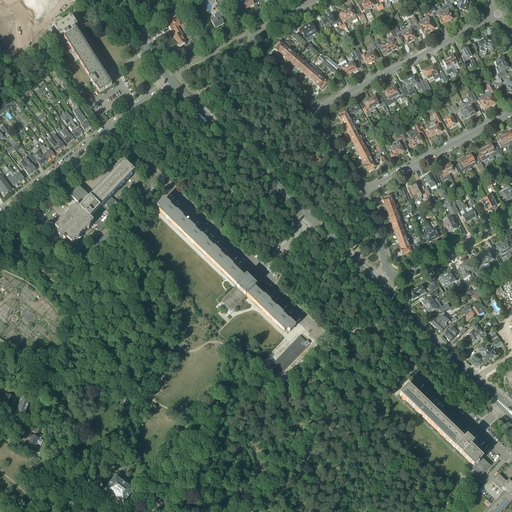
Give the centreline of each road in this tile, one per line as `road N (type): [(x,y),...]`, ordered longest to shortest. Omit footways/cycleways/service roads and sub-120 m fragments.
road 1 (residential): [(478,430),(372,330),(323,335),(257,271)]
road 2 (residential): [(313,113),(497,14)]
road 3 (residential): [(257,271),(108,128)]
road 4 (secondary): [(308,217),(167,80)]
road 5 (secondary): [(502,405),(374,282)]
road 6 (residential): [(313,113),(249,50),(252,31),(313,0)]
road 7 (residential): [(357,193),(511,113)]
road 8 (residential): [(386,271),(405,276),(511,219)]
road 9 (residential): [(108,128),(0,213)]
